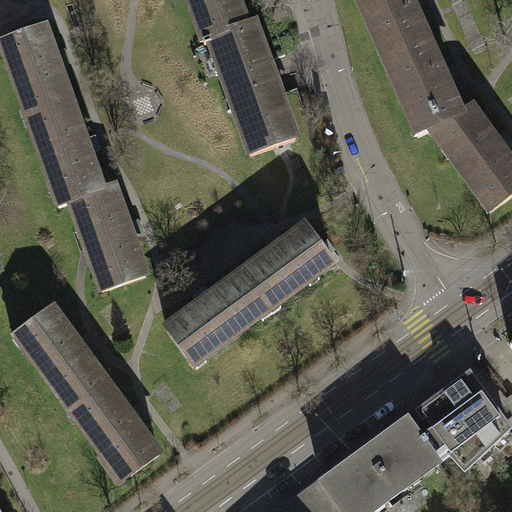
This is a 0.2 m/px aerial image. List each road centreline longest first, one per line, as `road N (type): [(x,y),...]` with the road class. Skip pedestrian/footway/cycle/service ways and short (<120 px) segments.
road 1 (residential): [(460,312),(375,178),(317,0)]
road 2 (secondary): [(460,312),(188,511)]
